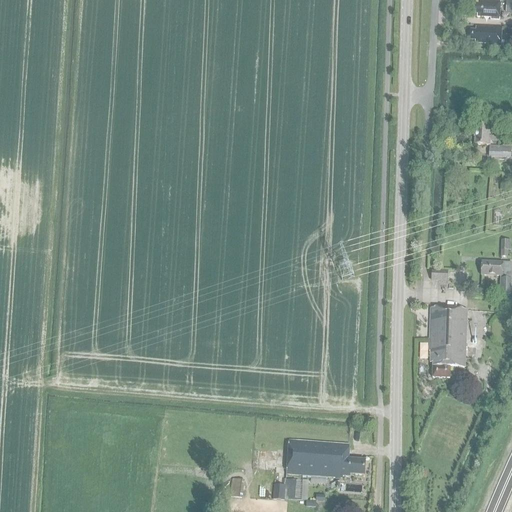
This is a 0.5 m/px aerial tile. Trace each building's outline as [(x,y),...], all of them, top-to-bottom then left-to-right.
[(489,20),(498,20),(498,3),(476,2),(476,6),(471,5),(471,15),(476,15),(476,19),(489,19),(489,20)] [(486,46),(499,47),(500,29),(474,28),(474,31),(469,31),(469,41),(473,41),(473,44),(486,45),(486,46)] [(488,142),(497,143),(498,135),(489,134),(489,132),(486,132),(486,127),(475,127),(474,146),(488,147),(488,142)] [(511,151),(511,145),(509,145),(509,147),(489,147),(489,158),(510,159),(511,151)] [(481,262),(480,276),(500,277),(499,294),(510,295),(511,264),(481,262)] [(437,271),(436,282),(447,283),(448,272),(437,271)] [(451,368),(464,368),(465,310),(428,309),(428,353),(430,353),(430,364),(432,364),(432,379),(451,379),(451,368)] [(350,476),(364,477),(365,460),(348,459),(349,445),(288,441),(286,476),(342,480),(342,477),(350,478),(350,476)] [(210,481),(218,482),(219,471),(211,470),(210,481)] [(230,498),(242,499),(244,481),(232,480),(230,498)] [(288,490),(287,501),(294,501),(296,481),(285,480),(284,486),(273,486),(272,501),(284,501),(285,489),(288,490)]
